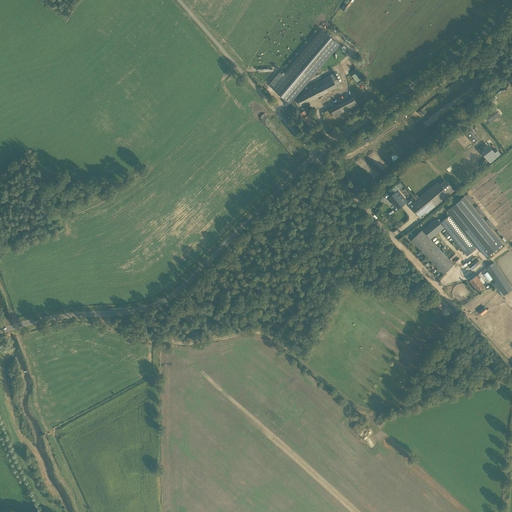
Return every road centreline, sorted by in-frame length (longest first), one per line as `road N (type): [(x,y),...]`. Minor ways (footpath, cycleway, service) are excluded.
road 1 (tertiary): [(0,331),(160,303),(315,155)]
road 2 (track): [(511,373),(361,410),(271,336),(210,341)]
road 3 (tertiary): [(315,155),(511,18)]
road 4 (unclassified): [(315,155),(178,0)]
road 5 (track): [(511,81),(362,208)]
road 6 (track): [(511,367),(395,241)]
road 7 (track): [(90,314),(168,341),(210,341)]
